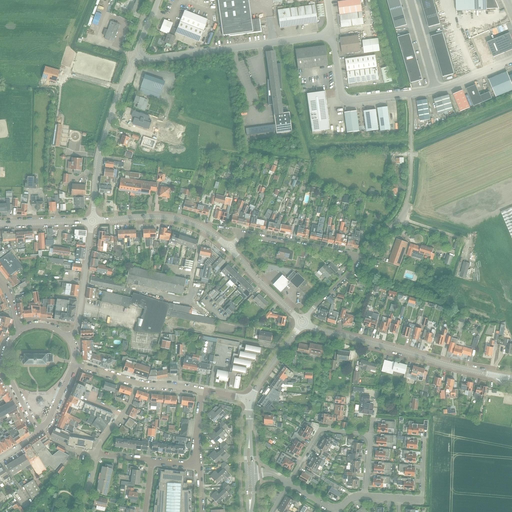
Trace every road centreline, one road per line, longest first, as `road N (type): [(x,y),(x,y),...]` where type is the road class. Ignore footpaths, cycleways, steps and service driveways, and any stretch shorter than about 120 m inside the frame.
road 1 (tertiary): [(511,378),(302,322)]
road 2 (unclassified): [(135,56),(332,34)]
road 3 (residential): [(92,220),(101,146),(135,56)]
road 4 (residential): [(364,496),(369,440),(362,433),(320,429),(288,482)]
road 5 (unclassified): [(435,89),(346,100),(332,34)]
road 6 (tertiary): [(229,247),(174,218),(92,220)]
road 7 (residential): [(410,150),(402,213),(360,257)]
road 8 (residential): [(67,337),(76,327),(92,220)]
